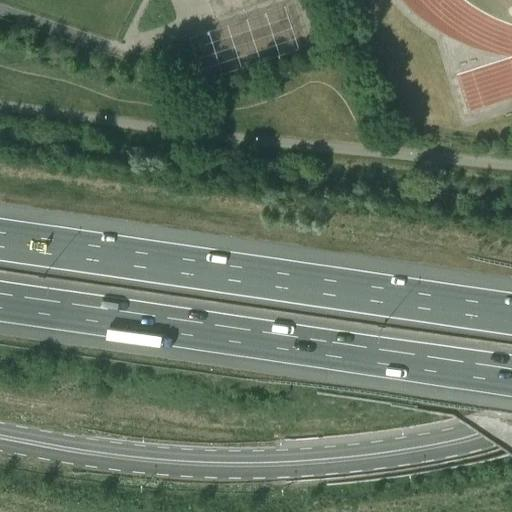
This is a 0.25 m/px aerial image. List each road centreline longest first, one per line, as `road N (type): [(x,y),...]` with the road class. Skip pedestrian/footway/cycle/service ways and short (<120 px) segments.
road 1 (secondary): [(511,421),(408,449),(228,466),(0,434)]
road 2 (motorway): [(0,301),(511,376)]
road 3 (motorway): [(511,313),(0,241)]
